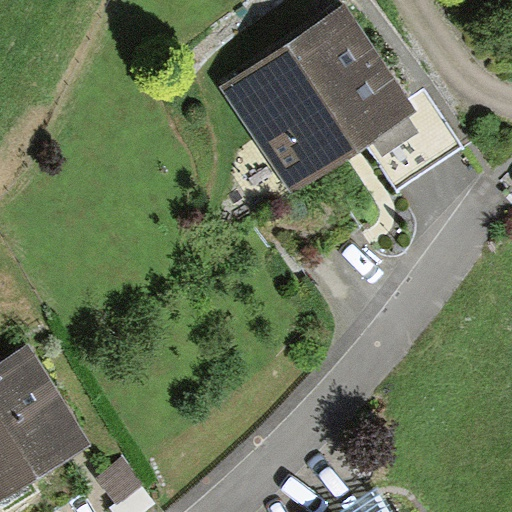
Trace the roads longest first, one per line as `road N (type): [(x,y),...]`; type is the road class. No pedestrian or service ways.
road 1 (residential): [(478,223),(241,511)]
road 2 (residential): [(414,0),(462,87),(511,113)]
